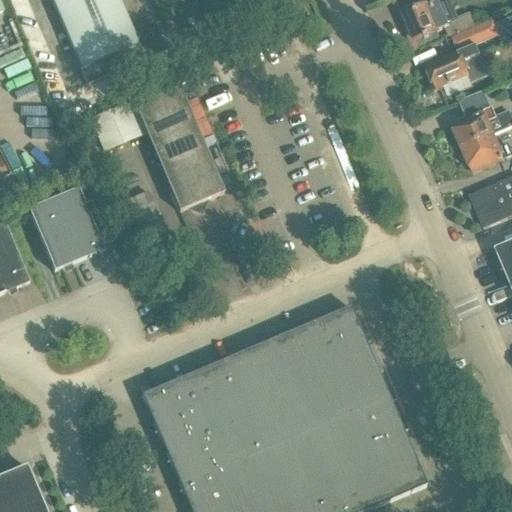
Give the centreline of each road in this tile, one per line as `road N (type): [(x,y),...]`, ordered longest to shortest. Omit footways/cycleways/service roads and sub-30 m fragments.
road 1 (residential): [(139,363),(436,234)]
road 2 (residential): [(436,234),(335,0)]
road 3 (residential): [(511,403),(436,234)]
road 4 (unknown): [(253,313),(234,254),(218,234),(167,204),(153,173)]
road 5 (residential): [(139,363),(109,295),(14,335)]
